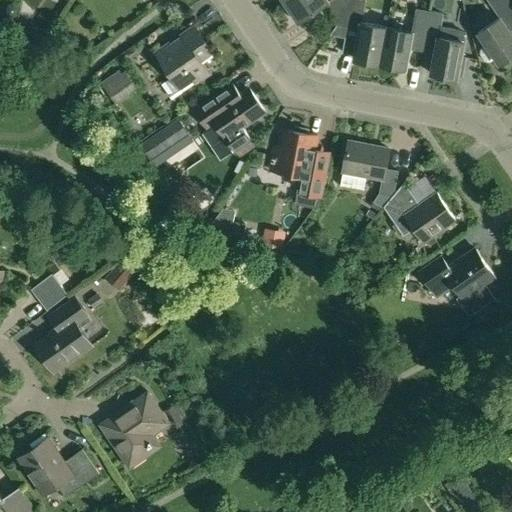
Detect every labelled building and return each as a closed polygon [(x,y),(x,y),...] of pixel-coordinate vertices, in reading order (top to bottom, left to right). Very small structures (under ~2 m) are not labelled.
[(328,0),(284,0),(298,22),(323,6),(336,25),(352,0),(329,0),(329,1),(328,0)] [(352,0),(336,25),(329,35),(345,38),(343,53),(354,55),(354,59),(379,63),(386,26),(362,22),(365,0),(352,0)] [(488,0),(499,16),(478,31),(500,63),(511,54),(511,33),(510,31),(511,28),(511,12),(503,0),(488,0)] [(511,0),(503,0),(511,12),(511,0)] [(386,26),(379,63),(406,68),(410,49),(423,51),(430,11),(416,8),(412,31),(386,26)] [(430,11),(423,51),(434,53),(430,73),(458,78),(464,41),(439,37),(444,13),(430,11)] [(195,26),(156,52),(173,77),(166,81),(175,93),(192,81),(194,83),(209,72),(201,60),(212,52),(195,26)] [(115,102),(136,88),(125,72),(104,87),(115,102)] [(232,83),(194,109),(207,128),(214,123),(234,151),(251,139),(242,126),(263,112),(247,89),(240,94),(232,83)] [(169,127),(142,145),(153,161),(180,143),(169,127)] [(274,147),(270,170),(300,175),(295,204),(314,207),(323,196),(328,165),(313,162),(318,134),(282,128),(279,144),(274,147)] [(348,140),(340,185),(364,189),(366,175),(382,178),(379,192),(373,201),(371,205),(378,211),(383,206),(395,191),(399,170),(385,167),(389,147),(348,140)] [(395,191),(383,206),(384,206),(396,223),(392,225),(399,236),(403,233),(404,235),(414,228),(423,241),(426,239),(431,246),(436,242),(432,235),(456,218),(438,192),(420,204),(404,181),(395,193),(395,191)] [(369,209),(366,212),(373,218),(376,214),(369,209)] [(281,247),(284,231),(266,228),(264,244),(281,247)] [(441,255),(418,270),(431,289),(448,278),(461,297),(458,300),(470,316),(495,299),(484,282),(495,274),(477,248),(449,267),(441,255)] [(119,263),(106,278),(120,290),(132,274),(119,263)] [(31,288),(47,309),(68,293),(52,273),(31,288)] [(98,294),(89,300),(94,308),(104,302),(98,294)] [(50,314),(59,327),(38,342),(57,369),(91,345),(79,327),(90,319),(74,297),(50,314)] [(89,326),(101,340),(108,333),(97,319),(89,326)] [(102,424),(130,465),(159,445),(151,433),(168,422),(148,392),(102,424)] [(175,406),(167,411),(178,428),(186,422),(175,406)] [(83,448),(64,461),(49,438),(20,457),(44,492),(57,483),(66,496),(99,473),(83,448)] [(459,475),(447,484),(465,509),(478,500),(459,475)] [(19,485),(3,496),(4,498),(1,500),(9,511),(30,511),(36,508),(19,485)]
